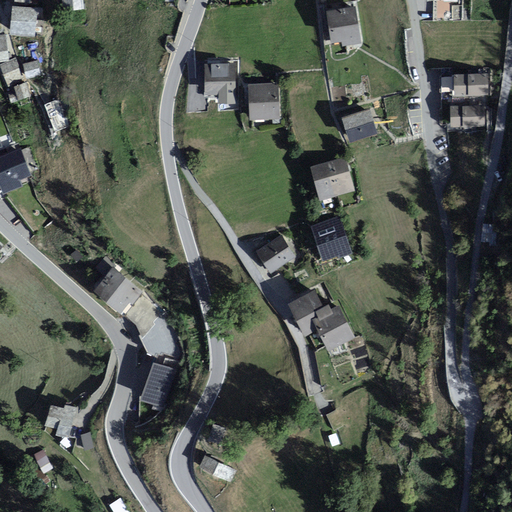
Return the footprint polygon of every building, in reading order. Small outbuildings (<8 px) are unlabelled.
[(85,0),(63,0),(63,9),(86,8),(85,0)] [(353,9),(325,13),(329,41),(357,37),(353,9)] [(37,13),(13,10),(11,29),(34,32),(37,13)] [(17,56),(1,63),(9,82),(25,76),(17,56)] [(39,59),(23,61),(25,76),(41,74),(39,59)] [(234,65),(206,65),(206,92),(220,92),(220,98),(234,98),(234,65)] [(488,75),(456,75),(456,94),(488,94),(488,75)] [(278,87),(249,88),(249,118),(279,117),(278,87)] [(483,106),(452,107),(453,125),(483,124),(483,106)] [(370,111),(342,120),(348,139),(375,131),(370,111)] [(24,143),(0,149),(0,191),(24,185),(22,175),(32,172),(24,143)] [(346,160),(311,167),(317,196),(353,189),(346,160)] [(342,222),(314,227),(320,259),(349,253),(342,222)] [(284,239),(259,249),(267,270),(292,260),(284,239)] [(143,287),(106,256),(99,265),(104,269),(92,283),(117,304),(124,295),(131,300),(143,287)] [(313,287),(287,296),(299,332),(315,326),(308,311),(320,306),(313,287)] [(337,298),(320,306),(308,311),(315,326),(323,346),(353,333),(337,298)] [(153,354),(143,396),(168,401),(177,360),(153,354)] [(63,405),(52,401),(45,422),(57,427),(56,431),(69,435),(79,405),(64,400),(63,405)] [(81,431),(85,446),(95,443),(91,429),(81,431)] [(44,469),(53,464),(44,446),(35,451),(44,469)] [(234,470),(206,457),(201,466),(230,480),(234,470)] [(112,499),(116,511),(128,511),(123,495),(112,499)]
